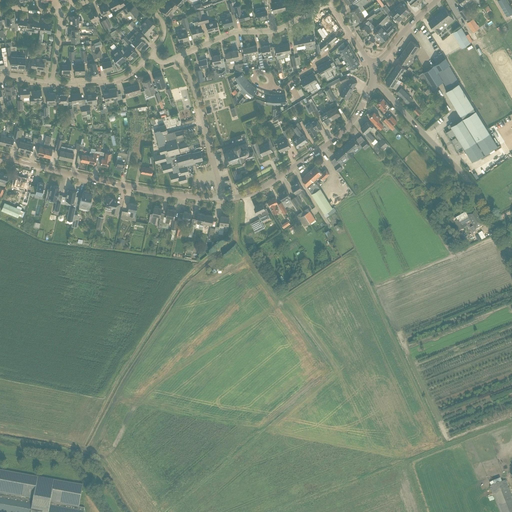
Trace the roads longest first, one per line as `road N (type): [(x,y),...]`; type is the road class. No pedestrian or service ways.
road 1 (tertiary): [(0,156),(160,193),(222,198)]
road 2 (unclassified): [(511,253),(468,178),(372,81)]
road 3 (tertiary): [(222,198),(253,192),(337,137),(372,81)]
road 4 (residential): [(177,57),(232,32),(274,31),(332,1)]
road 5 (residential): [(222,198),(193,86),(177,57)]
